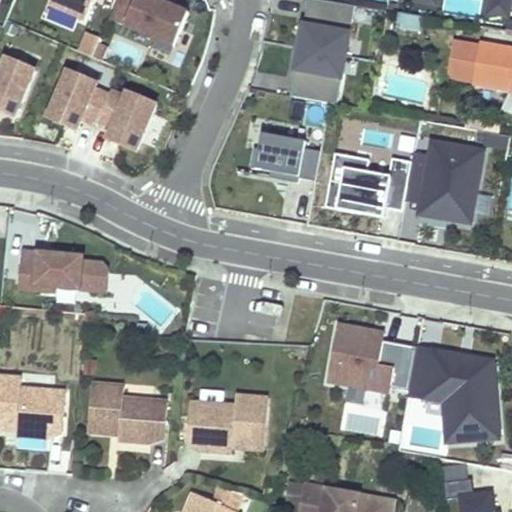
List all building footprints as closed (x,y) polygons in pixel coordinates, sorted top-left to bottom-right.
[(95,0),(52,0),(50,5),(86,20),(95,0)] [(175,46),(189,12),(159,0),(154,0),(153,2),(151,7),(137,1),(137,0),(117,0),(109,19),(175,46)] [(345,58),(355,8),(312,0),(308,0),(304,26),(299,25),(294,48),(345,58)] [(509,16),(511,0),(491,0),(489,12),(509,16)] [(418,31),(420,17),(398,14),(397,28),(418,31)] [(101,39),(85,32),(78,51),(94,57),(98,45),(101,39)] [(477,81),(482,48),(451,43),(446,76),(477,81)] [(511,49),(483,44),(482,48),(477,81),(476,85),(511,90),(511,49)] [(109,49),(98,45),(94,57),(104,61),(109,49)] [(336,105),(345,58),(294,48),(290,70),(296,71),(291,97),(336,105)] [(0,110),(16,117),(36,70),(6,57),(1,70),(0,69),(0,110)] [(97,126),(108,99),(93,93),(96,88),(66,75),(47,122),(76,135),(80,124),(95,130),(97,126)] [(140,146),(151,118),(155,109),(126,96),(124,101),(110,95),(108,99),(97,126),(111,132),(106,143),(135,155),(140,146)] [(156,153),(167,125),(151,118),(140,146),(156,153)] [(509,137),(486,133),(484,146),(507,150),(509,137)] [(299,184),(299,178),(315,181),(320,153),(304,150),(305,142),(263,135),(260,150),(255,150),(252,166),(279,171),(278,181),(299,184)] [(483,153),(431,144),(429,156),(420,206),(449,211),(447,221),(470,225),(483,153)] [(429,156),(413,153),(411,163),(404,203),(420,206),(429,156)] [(370,161),(336,155),(326,208),(360,214),(362,205),(402,213),(404,203),(411,163),(392,159),(389,177),(368,173),(370,161)] [(449,211),(420,206),(418,216),(447,221),(449,211)] [(21,289),(109,294),(111,261),(87,259),(87,251),(23,248),(21,289)] [(145,284),(133,301),(163,324),(176,308),(145,284)] [(378,334),(339,327),(329,384),(391,395),(392,390),(408,393),(416,349),(376,342),(378,334)] [(459,357),(416,349),(408,393),(407,398),(408,398),(457,407),(460,444),(498,442),(493,363),(467,358),(467,363),(458,362),(459,357)] [(51,398),(37,397),(38,391),(22,390),(23,378),(0,376),(0,429),(10,430),(10,425),(19,426),(19,431),(18,436),(49,438),(50,433),(64,434),(67,393),(51,392),(51,398)] [(165,440),(168,404),(152,402),(152,408),(138,407),(139,401),(123,399),(124,388),(93,385),(89,434),(111,435),(111,430),(120,431),(119,436),(119,441),(150,444),(151,439),(165,440)] [(241,444),(241,449),(265,451),(269,398),(235,395),(235,407),(219,406),(219,412),(205,411),(205,405),(189,404),(186,444),(200,445),(200,451),(231,453),(232,448),(232,443),(241,444)] [(457,407),(408,398),(406,411),(443,418),(444,433),(445,445),(460,444),(457,407)] [(460,498),(461,511),(497,511),(491,511),(489,495),(471,497),(469,481),(443,484),(445,500),(460,498)] [(221,486),(217,498),(243,506),(247,494),(221,486)] [(394,511),(396,503),(310,487),(305,511),(394,511)] [(236,511),(195,493),(186,511),(236,511)] [(434,511),(437,502),(411,497),(408,511),(434,511)]
